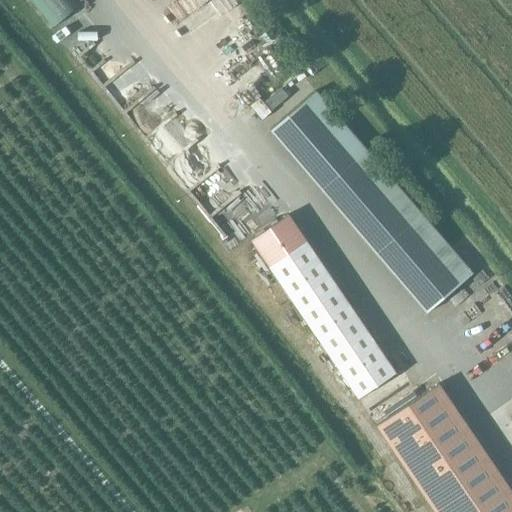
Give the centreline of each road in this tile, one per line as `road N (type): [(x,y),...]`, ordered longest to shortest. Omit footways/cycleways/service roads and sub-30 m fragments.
road 1 (unclassified): [(511,467),(438,355),(133,0)]
road 2 (track): [(130,511),(0,363)]
